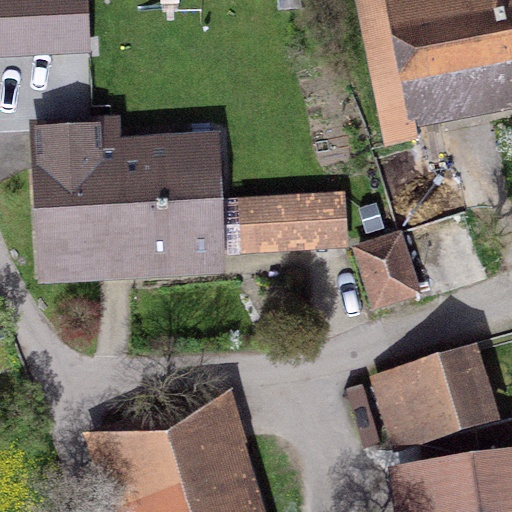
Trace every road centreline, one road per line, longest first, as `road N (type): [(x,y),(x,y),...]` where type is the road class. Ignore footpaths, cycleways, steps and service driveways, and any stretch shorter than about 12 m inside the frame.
road 1 (residential): [(511,298),(304,380),(94,380),(37,372)]
road 2 (residential): [(37,372),(71,511)]
